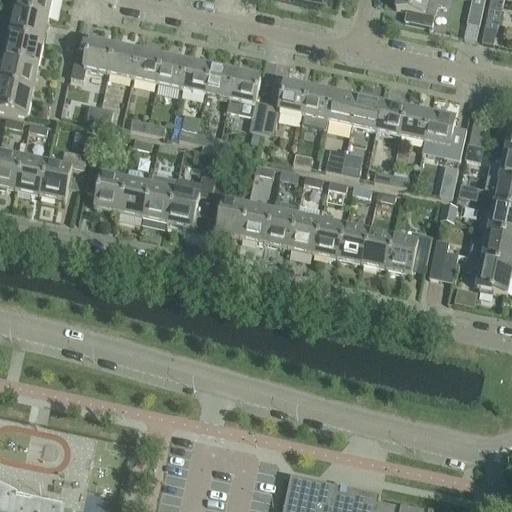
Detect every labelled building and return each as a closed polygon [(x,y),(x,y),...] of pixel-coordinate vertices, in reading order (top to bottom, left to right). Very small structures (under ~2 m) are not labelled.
[(47,0),(19,0),(15,19),(49,26),(54,1),(47,0)] [(288,0),(288,1),(321,9),(323,0),(288,0)] [(450,1),(447,0),(398,0),(396,15),(425,21),(425,20),(436,23),(438,13),(447,15),(450,1)] [(467,30),(480,33),(486,4),(473,1),(467,30)] [(491,5),(485,34),(497,37),(504,8),(491,5)] [(15,19),(10,43),(44,50),(49,26),(15,19)] [(5,68),(38,75),(44,50),(10,43),(5,68)] [(86,77),(108,82),(114,52),(90,47),(87,59),(77,57),(71,86),(84,88),(86,77)] [(114,52),(108,82),(133,87),(139,58),(114,52)] [(139,58),(133,87),(157,93),(163,63),(139,58)] [(163,63),(157,93),(181,98),(187,68),(163,63)] [(5,68),(0,90),(0,91),(33,99),(38,75),(5,68)] [(187,68),(181,98),(205,103),(212,73),(187,68)] [(212,73),(205,103),(229,108),(235,78),(212,73)] [(249,138),(261,141),(268,111),(256,109),(261,84),(235,78),(229,108),(226,121),(252,126),(249,138)] [(268,111),(261,141),(274,143),(279,119),(303,124),(310,94),(285,89),(279,113),(268,111)] [(0,91),(0,118),(28,124),(33,99),(0,91)] [(310,94),(303,124),(302,132),(326,137),(328,129),(334,99),(310,94)] [(334,99),(328,129),(352,134),(358,105),(334,99)] [(358,105),(352,134),(376,140),(383,110),(358,105)] [(383,110),(376,140),(400,145),(406,115),(383,110)] [(90,112),(87,127),(98,130),(101,115),(90,112)] [(101,115),(98,130),(111,132),(114,118),(101,115)] [(406,115),(400,145),(425,150),(431,120),(406,115)] [(431,120),(425,150),(449,155),(456,126),(431,120)] [(22,138),(24,129),(6,125),(4,134),(22,138)] [(130,137),(146,140),(149,130),(132,126),(130,137)] [(475,127),(469,152),(481,154),(487,129),(475,127)] [(149,130),(146,140),(164,144),(166,133),(149,130)] [(46,142),(48,134),(30,131),(29,139),(46,142)] [(181,137),(179,147),(195,151),(197,140),(181,137)] [(197,140),(195,151),(210,154),(212,144),(197,140)] [(133,154),(137,155),(152,158),(153,151),(135,147),(133,154)] [(178,156),(167,153),(159,152),(158,160),(176,164),(178,156)] [(469,152),(466,166),(480,169),(483,155),(481,155),(481,154),(469,152)] [(0,158),(0,195),(17,199),(25,164),(0,158)] [(48,168),(40,204),(65,209),(68,196),(80,198),(88,163),(64,158),(62,171),(48,168)] [(496,199),(511,202),(511,161),(506,160),(503,174),(491,172),(485,197),(496,199)] [(295,161),(293,171),(293,172),(311,175),(313,165),(295,161)] [(25,164),(17,199),(40,204),(48,168),(25,164)] [(328,168),(325,178),(342,182),(344,172),(328,168)] [(92,171),(86,199),(98,202),(95,215),(119,220),(126,185),(103,181),(105,174),(92,171)] [(344,172),(342,182),(359,185),(361,175),(344,172)] [(275,177),(257,173),(255,180),(273,184),(275,177)] [(446,173),(440,203),(452,205),(458,176),(446,173)] [(128,175),(126,185),(119,220),(143,225),(151,191),(141,188),(143,181),(140,178),(128,175)] [(299,181),(281,178),(280,186),(297,189),(299,181)] [(376,178),(374,189),(390,192),(392,182),(376,178)] [(151,191),(143,225),(169,231),(177,196),(178,187),(152,182),(151,191)] [(392,182),(390,192),(407,196),(410,185),(392,182)] [(322,195),(323,187),(305,183),(304,191),(322,195)] [(177,196),(169,231),(193,236),(196,222),(208,225),(216,188),(203,185),(199,201),(177,196)] [(216,188),(208,225),(219,227),(216,241),(242,246),(249,211),(225,206),(228,191),(216,188)] [(346,200),(348,192),(330,188),(328,196),(346,200)] [(371,205),(372,197),(354,193),(352,201),(371,205)] [(395,211),(397,202),(378,199),(376,207),(395,211)] [(511,202),(496,199),(487,238),(511,243),(511,202)] [(249,211),(242,246),(265,251),(272,216),(249,211)] [(296,221),(289,257),(314,262),(321,227),(323,218),(298,212),(296,221)] [(441,228),(441,229),(453,231),(456,214),(445,212),(441,228)] [(272,216),(265,251),(289,257),(296,221),(272,216)] [(321,227),(314,262),(339,267),(346,232),(321,227)] [(346,232),(339,267),(362,272),(370,237),(346,232)] [(370,237),(362,272),(386,278),(394,242),(370,237)] [(483,266),(483,267),(511,273),(511,243),(487,238),(484,254),(472,251),(469,263),(483,266)] [(394,242),(386,278),(412,283),(415,269),(426,271),(432,244),(419,241),(418,247),(394,242)] [(437,248),(429,285),(440,287),(447,259),(449,250),(437,248)] [(447,259),(440,287),(452,290),(458,262),(447,259)] [(507,302),(511,279),(511,273),(483,267),(477,295),(507,302)] [(458,296),(455,311),(475,316),(479,300),(458,296)] [(291,484),(284,511),(398,511),(379,508),(380,503),(291,484)] [(0,511),(63,511),(64,511),(17,501),(18,499),(6,493),(0,489),(0,511)]
